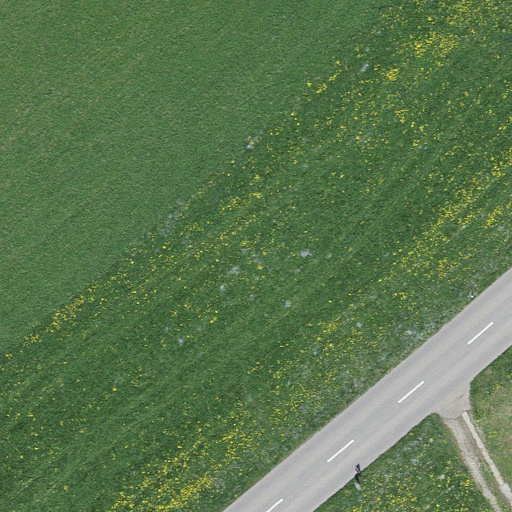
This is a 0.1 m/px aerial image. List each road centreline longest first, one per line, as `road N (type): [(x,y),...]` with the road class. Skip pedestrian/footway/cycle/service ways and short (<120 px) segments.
road 1 (tertiary): [(268,511),(511,304)]
road 2 (track): [(437,370),(510,511)]
